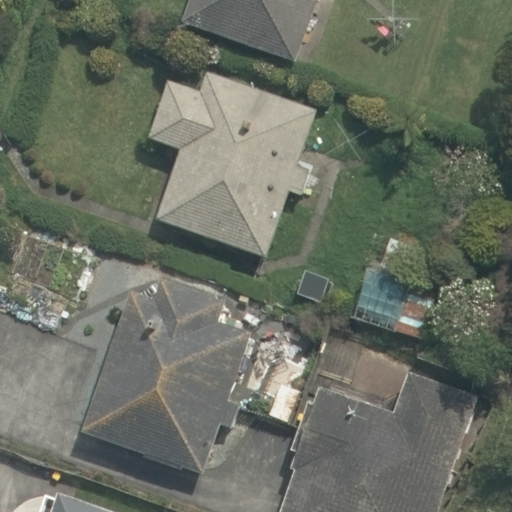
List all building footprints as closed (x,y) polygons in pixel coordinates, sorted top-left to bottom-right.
[(314,0),(189,0),(182,17),(292,59),(314,0)] [(159,144),(178,150),(155,217),(264,254),(315,106),(206,69),(199,89),(180,83),(159,144)] [(225,325),(230,307),(138,278),(88,438),(203,474),(247,332),(225,325)] [(317,345),(264,326),(236,406),(289,425),(317,345)] [(397,411),(322,386),(281,511),(437,511),(478,391),(411,369),(397,411)] [(115,511),(57,494),(51,511),(115,511)]
